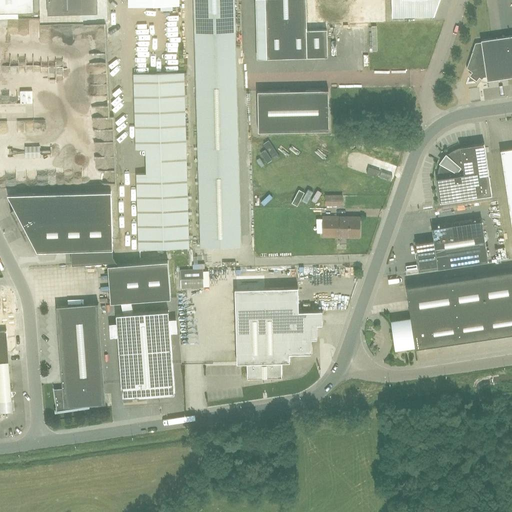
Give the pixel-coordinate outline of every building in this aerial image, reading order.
[(0,0),(0,13),(34,13),(33,0),(0,0)] [(46,0),(47,15),(97,14),(96,0),(46,0)] [(193,0),(195,32),(235,31),(233,0),(193,0)] [(307,30),(305,0),(255,0),(256,30),(257,60),(328,57),(327,29),(307,30)] [(319,0),(319,22),(333,22),(332,0),(319,0)] [(391,0),(392,17),(434,15),(439,0),(391,0)] [(486,81),(511,76),(511,35),(480,40),(481,42),(475,43),(466,68),(481,79),(483,77),(486,77),(486,81)] [(132,74),(135,149),(185,147),(182,72),(132,74)] [(201,247),(241,246),(236,76),(196,77),(201,247)] [(330,130),(328,89),(257,92),(259,133),(330,130)] [(32,91),(20,91),(20,103),(32,103),(32,91)] [(10,95),(0,95),(0,104),(11,104),(10,95)] [(115,106),(122,100),(118,96),(112,103),(115,106)] [(20,121),(20,130),(35,130),(35,121),(20,121)] [(61,149),(62,143),(70,144),(70,137),(60,136),(59,141),(53,140),(52,148),(61,149)] [(460,147),(460,148),(459,148),(452,151),(447,155),(445,157),(442,162),(441,162),(440,164),(438,171),(437,178),(436,178),(440,203),(491,195),(484,143),(460,147)] [(27,159),(41,159),(41,147),(27,147),(27,159)] [(65,147),(64,156),(80,157),(80,147),(65,147)] [(511,148),(500,151),(506,191),(511,230),(511,148)] [(138,249),(189,248),(187,172),(136,174),(138,249)] [(37,251),(71,251),(72,265),(108,262),(111,302),(170,298),(168,261),(118,264),(112,256),(112,249),(111,192),(7,194),(15,209),(10,211),(25,240),(30,238),(37,251)] [(342,205),(342,196),(323,196),(323,205),(342,205)] [(359,237),(359,217),(323,217),(323,236),(359,237)] [(481,220),(431,228),(433,240),(415,243),(419,268),(437,265),(437,268),(487,261),(481,220)] [(21,234),(17,236),(21,244),(25,242),(21,234)] [(181,286),(203,285),(203,269),(180,270),(181,286)] [(511,271),(406,287),(411,319),(392,322),(394,332),(391,332),(392,339),(395,338),(396,349),(415,346),(415,348),(511,334),(511,271)] [(311,353),(311,354),(312,354),(311,339),(317,339),(317,325),(322,324),(322,325),(323,325),(323,310),(322,310),(322,311),(299,312),(298,288),(235,289),(237,364),(247,363),(247,378),(282,377),(281,362),(290,362),(289,354),(311,353)] [(57,412),(57,411),(86,407),(86,405),(105,404),(98,303),(56,307),(63,396),(54,396),(57,412)] [(168,311),(116,315),(122,397),(174,394),(168,311)] [(0,412),(0,408),(0,381),(10,380),(10,374),(0,375),(0,363),(9,363),(6,330),(0,330),(0,412)]
